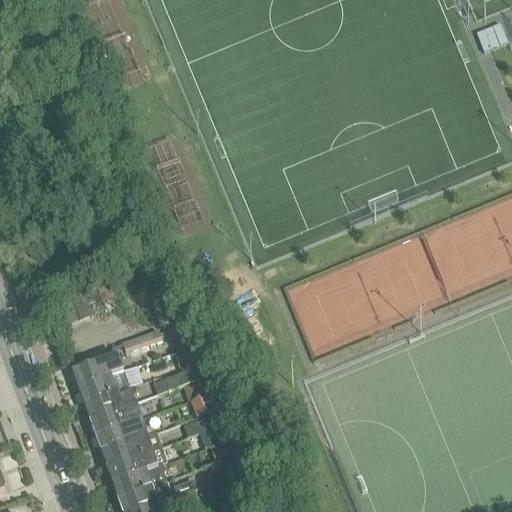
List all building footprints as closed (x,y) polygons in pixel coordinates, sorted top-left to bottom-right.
[(508,48),(501,29),(476,39),(484,57),(490,55),(508,48)] [(171,146),(149,155),(181,236),(203,227),(171,146)] [(191,352),(184,331),(174,334),(182,355),(191,352)] [(159,336),(112,353),(113,356),(124,352),(126,358),(162,345),(159,336)] [(118,360),(72,377),(78,393),(124,376),(118,360)] [(196,369),(184,373),(185,376),(189,388),(201,385),(196,369)] [(124,376),(78,393),(84,409),(130,392),(124,376)] [(166,383),(154,388),(158,400),(171,395),(183,391),(189,388),(185,376),(166,383)] [(189,388),(183,391),(189,407),(192,406),(207,401),(201,385),(189,388)] [(130,392),(84,409),(90,425),(135,408),(130,392)] [(213,416),(208,401),(207,401),(192,406),(198,422),(213,416)] [(135,408),(90,425),(96,441),(142,424),(135,408)] [(184,430),(189,442),(200,438),(219,431),(214,420),(184,430)] [(142,424),(96,441),(101,457),(153,438),(150,431),(145,433),(142,424)] [(219,431),(200,438),(206,454),(210,453),(225,447),(219,431)] [(153,438),(101,457),(107,472),(141,460),(141,459),(161,452),(156,437),(153,438)] [(225,447),(210,453),(216,468),(230,462),(225,447)] [(141,460),(107,472),(113,489),(159,473),(163,471),(168,469),(161,452),(141,459),(141,460)] [(165,479),(166,478),(163,471),(159,473),(113,489),(119,505),(164,488),(168,487),(165,479)] [(193,485),(175,492),(179,501),(196,494),(193,485)] [(164,488),(119,505),(121,511),(148,511),(170,504),(173,503),(168,487),(164,488)] [(196,494),(179,501),(183,511),(200,505),(196,494)] [(170,504),(148,511),(176,511),(173,503),(170,504)]
